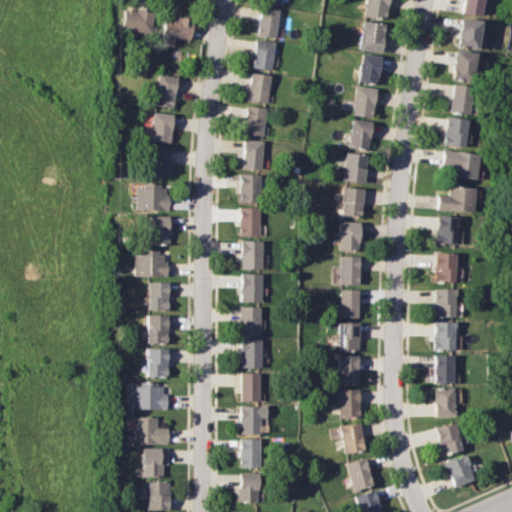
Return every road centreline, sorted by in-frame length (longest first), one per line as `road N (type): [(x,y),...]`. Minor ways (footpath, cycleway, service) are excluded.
road 1 (residential): [(427,511),(403,453),(395,349),(401,195),(431,0)]
road 2 (residential): [(205,511),(214,110),(225,0)]
